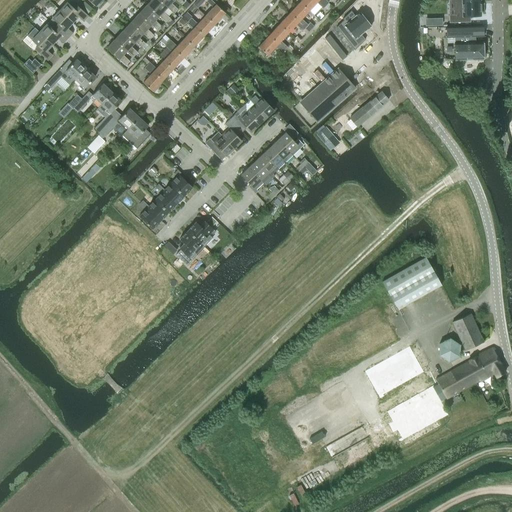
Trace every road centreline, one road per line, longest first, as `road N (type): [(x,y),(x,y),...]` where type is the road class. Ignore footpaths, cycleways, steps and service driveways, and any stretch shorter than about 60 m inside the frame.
road 1 (track): [(112,487),(420,200),(466,169)]
road 2 (tertiary): [(511,383),(477,197),(401,76),(390,41),(393,0)]
road 3 (track): [(0,357),(133,511)]
road 4 (track): [(344,379),(270,422),(289,488),(263,505)]
road 5 (unclassified): [(511,162),(496,102),(496,0)]
road 6 (residential): [(160,113),(266,0)]
